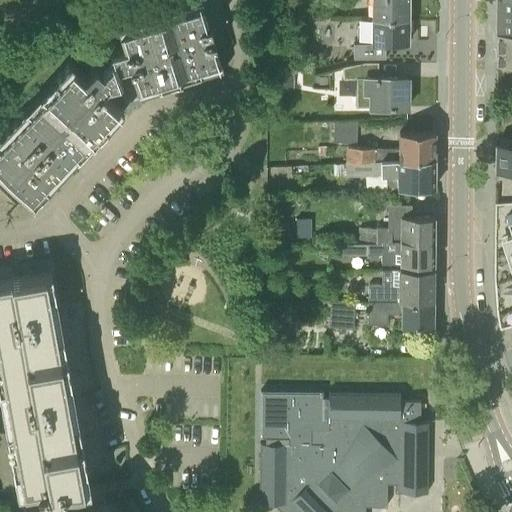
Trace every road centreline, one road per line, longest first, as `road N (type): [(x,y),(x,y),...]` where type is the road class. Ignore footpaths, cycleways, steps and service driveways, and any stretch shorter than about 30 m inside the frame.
road 1 (residential): [(474,371),(460,244),(462,0)]
road 2 (residential): [(98,266),(48,224),(157,106),(239,88)]
road 3 (residential): [(158,511),(107,375),(94,313),(98,266)]
road 4 (residential): [(98,266),(116,233),(231,139),(239,88)]
